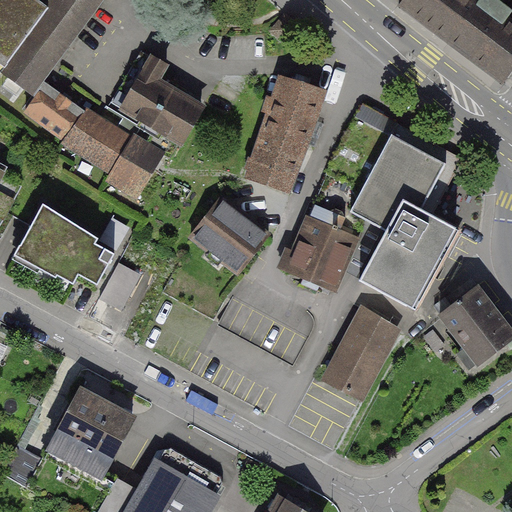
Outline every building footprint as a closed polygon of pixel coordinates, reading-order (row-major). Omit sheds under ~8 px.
[(0,0),(0,49),(6,54),(44,0),(0,0)] [(36,87),(100,0),(53,0),(5,65),(36,87)] [(402,0),(400,3),(505,83),(511,73),(511,21),(508,18),(511,12),(511,11),(500,3),(496,0),(402,0)] [(150,45),(118,98),(184,138),(207,101),(161,73),(171,57),(150,45)] [(290,191),(325,98),(279,81),(244,174),(290,191)] [(170,157),(57,83),(28,126),(141,201),(170,157)] [(446,161),(363,116),(279,272),(333,301),(346,277),(414,313),(454,238),(416,218),(446,161)] [(269,230),(221,192),(188,233),(236,271),(269,230)] [(115,251),(41,210),(11,263),(85,304),(115,251)] [(511,347),(511,343),(472,284),(430,313),(472,375),(511,347)] [(363,408),(411,323),(366,297),(318,383),(363,408)] [(142,427),(81,392),(50,449),(111,483),(142,427)] [(212,511),(226,488),(164,454),(131,511),(212,511)] [(296,511),(276,501),(269,511),(296,511)]
